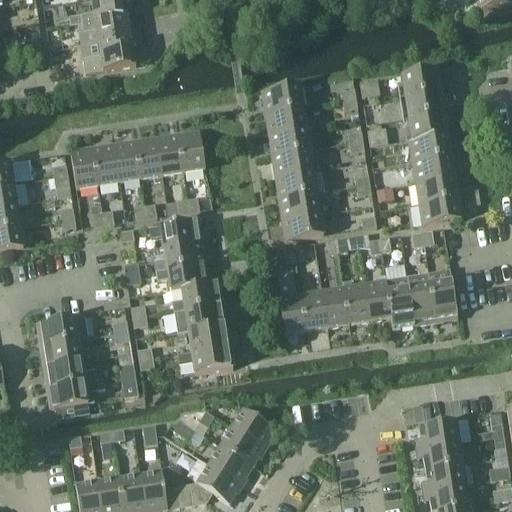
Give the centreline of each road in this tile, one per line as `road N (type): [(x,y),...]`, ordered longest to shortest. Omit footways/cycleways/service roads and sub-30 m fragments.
road 1 (residential): [(40,511),(13,331),(0,317)]
road 2 (residential): [(357,431),(404,402),(511,385)]
road 3 (residential): [(357,431),(304,445),(262,511)]
